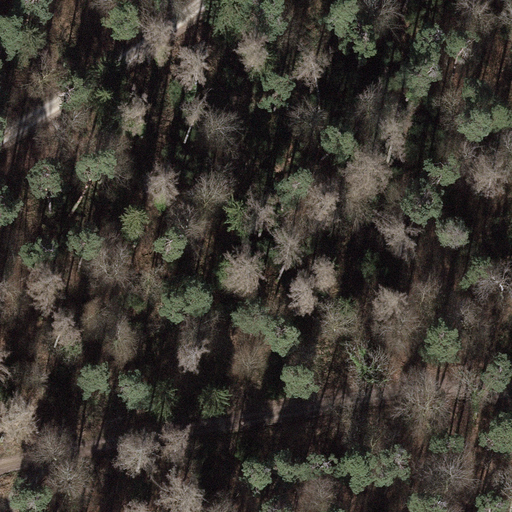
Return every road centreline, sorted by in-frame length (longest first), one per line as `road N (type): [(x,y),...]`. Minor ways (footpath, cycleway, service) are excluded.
road 1 (track): [(0,470),(370,397),(471,392),(511,416)]
road 2 (track): [(201,0),(96,79),(0,137)]
